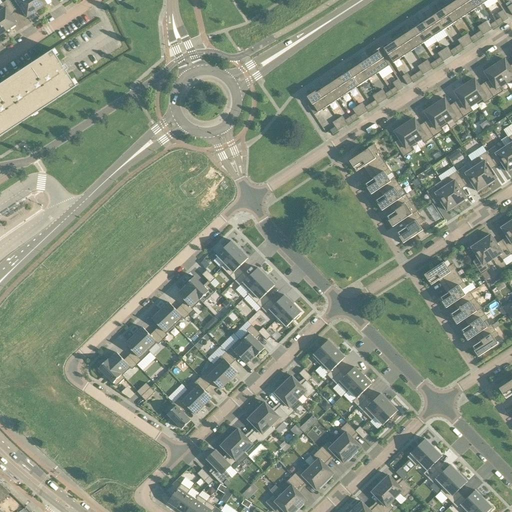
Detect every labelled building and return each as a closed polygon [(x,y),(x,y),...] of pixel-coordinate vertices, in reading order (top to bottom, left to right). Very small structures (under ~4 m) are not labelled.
[(9,15),(14,12),(7,0),(0,4),(0,23),(6,32),(15,25),(9,15)] [(26,18),(36,12),(27,0),(6,0),(7,0),(14,12),(19,8),(26,18)] [(27,0),(36,12),(45,5),(41,0),(27,0)] [(464,17),(474,11),(466,0),(458,0),(454,3),(464,17)] [(484,4),(480,0),(466,0),(474,11),(484,4)] [(464,17),(454,3),(449,7),(447,5),(443,7),(454,24),(464,17)] [(444,31),(454,24),(443,7),(438,10),(440,13),(434,16),(444,31)] [(499,13),(503,21),(508,18),(504,10),(499,13)] [(444,31),(434,16),(429,20),(427,18),(423,21),(434,37),(444,31)] [(424,44),(434,37),(423,21),(418,24),(420,26),(414,29),(424,44)] [(424,44),(414,29),(409,33),(407,31),(403,34),(414,50),(424,44)] [(404,57),(414,50),(403,34),(398,37),(400,39),(394,43),(404,57)] [(404,57),(394,43),(389,46),(387,44),(382,47),(382,48),(383,48),(393,64),(404,57)] [(0,136),(77,86),(72,79),(69,81),(63,72),(66,70),(64,68),(63,65),(60,67),(54,58),(57,56),(52,49),(0,83),(0,136)] [(379,74),(389,67),(378,51),(379,50),(378,50),(373,53),(375,55),(369,59),(379,74)] [(379,74),(369,59),(364,63),(362,61),(358,64),(369,80),(379,74)] [(511,68),(511,69),(505,60),(495,66),(506,84),(511,80),(511,68)] [(359,87),(369,80),(358,64),(353,66),(355,69),(349,72),(359,87)] [(500,88),(506,84),(495,66),(485,73),(491,82),(486,85),(485,83),(485,84),(494,98),(503,92),(500,88)] [(359,87),(349,72),(344,76),(342,74),(338,77),(349,93),(359,87)] [(339,100),(349,93),(338,77),(333,80),(335,82),(329,85),(339,100)] [(494,98),(485,84),(484,84),(485,86),(481,89),(475,80),(465,86),(476,104),(482,100),(485,104),(494,98)] [(339,100),(329,85),(323,89),(322,87),(318,90),(328,107),(339,100)] [(470,108),(476,104),(465,86),(455,93),(461,102),(456,105),(455,103),(454,103),(464,118),(473,112),(470,108)] [(318,113),(328,107),(318,90),(313,93),(314,94),(307,98),(312,105),(309,108),(313,115),(317,112),(318,113)] [(464,118),(454,103),(454,104),(455,105),(451,109),(445,100),(435,106),(446,124),(452,120),(455,124),(464,118)] [(440,127),(446,124),(435,106),(425,113),(431,122),(426,125),(425,123),(424,123),(434,138),(443,132),(440,127)] [(434,138),(424,123),(425,125),(420,128),(415,119),(405,126),(416,143),(422,140),(425,144),(434,138)] [(410,147),(416,143),(405,126),(395,132),(401,141),(396,145),(395,143),(394,143),(397,146),(400,152),(404,158),(413,151),(410,147)] [(372,171),(385,163),(378,152),(379,152),(374,145),(362,153),(363,154),(349,163),(352,168),(353,168),(356,173),(368,165),(372,171)] [(400,152),(397,146),(390,151),(393,157),(400,152)] [(470,154),(473,158),(487,151),(485,146),(470,154)] [(511,158),(505,148),(500,151),(495,147),(487,152),(495,165),(500,161),(507,172),(510,170),(511,172),(511,170),(511,158)] [(490,168),(495,165),(487,152),(472,162),(471,162),(475,168),(488,187),(488,186),(495,182),(494,181),(497,179),(490,168)] [(452,163),(457,160),(453,154),(448,157),(452,163)] [(391,182),(387,177),(392,174),(385,163),(372,171),(376,177),(364,185),(368,190),(367,190),(370,196),(383,188),(383,187),(391,182)] [(488,187),(475,168),(470,171),(465,167),(457,172),(465,184),(470,181),(477,192),(480,190),(481,191),(487,187),(488,187)] [(459,188),(465,184),(457,172),(442,182),(442,181),(441,182),(445,188),(458,207),(458,206),(465,202),(464,201),(467,199),(459,188)] [(401,198),(398,193),(403,190),(395,179),(391,182),(383,187),(383,188),(387,194),(375,201),(378,206),(378,207),(381,212),(394,204),(401,198)] [(458,207),(445,188),(440,191),(435,187),(427,192),(435,205),(435,204),(440,201),(447,212),(450,210),(451,211),(457,207),(458,207)] [(417,212),(418,211),(414,205),(413,206),(406,195),(401,198),(394,204),(398,210),(386,218),(389,222),(388,223),(392,229),(405,220),(404,220),(417,212)] [(424,223),(417,212),(404,220),(405,220),(408,226),(397,234),(400,239),(399,239),(403,245),(417,235),(417,236),(424,232),(419,226),(424,223)] [(511,223),(510,220),(510,221),(503,226),(504,227),(501,229),(509,240),(503,243),(511,255),(511,254),(511,223)] [(166,249),(140,223),(57,302),(86,332),(143,276),(141,273),(166,249)] [(511,255),(503,243),(498,246),(491,235),(488,237),(487,236),(481,241),(480,240),(493,260),(498,256),(503,261),(511,255)] [(487,263),(493,260),(480,240),(480,241),(473,245),(474,247),(471,248),(478,259),(473,263),(473,262),(473,263),(481,275),(490,270),(487,263)] [(217,256),(225,265),(240,250),(232,241),(217,256)] [(235,281),(244,273),(239,268),(249,259),(240,250),(225,265),(233,273),(230,276),(235,281)] [(447,285),(460,276),(452,265),(448,268),(443,262),(437,266),(437,267),(423,276),(427,282),(428,281),(431,286),(443,278),(447,285)] [(243,283),(252,292),(267,277),(258,269),(249,278),(244,273),(235,281),(240,287),(243,283)] [(202,275),(210,283),(215,279),(207,270),(202,275)] [(466,296),(465,295),(462,290),(467,287),(460,276),(447,285),(451,291),(439,299),(442,303),(442,304),(445,309),(458,301),(466,296)] [(186,286),(186,287),(201,301),(203,304),(217,291),(208,282),(203,286),(194,277),(186,286)] [(257,304),(262,309),(270,300),(265,295),(275,286),(267,277),(252,292),(260,300),(257,304)] [(484,292),(490,288),(488,285),(476,292),(479,296),(485,293),(484,292)] [(181,306),(189,315),(194,311),(193,309),(201,301),(186,287),(178,294),(185,302),(181,306)] [(481,309),(482,309),(478,302),(477,303),(470,292),(465,295),(466,296),(458,301),(462,307),(450,315),(453,320),(452,320),(456,326),(469,317),(468,317),(481,309)] [(270,310),(278,319),(293,304),(285,296),(275,305),(270,300),(262,309),(267,314),(270,310)] [(227,301),(222,305),(227,309),(231,305),(227,301)] [(511,301),(503,308),(510,319),(511,317),(511,301)] [(161,311),(175,326),(183,318),(185,320),(189,315),(181,306),(176,311),(169,303),(161,311)] [(293,304),(278,319),(287,327),(302,313),(293,304)] [(488,320),(481,309),(468,317),(469,317),(473,323),(461,331),(464,336),(463,336),(467,342),(479,334),(479,333),(487,328),(484,323),(488,320)] [(175,326),(161,311),(152,320),(159,327),(155,331),(163,340),(168,336),(166,334),(175,326)] [(207,325),(203,329),(208,334),(211,330),(207,325)] [(479,333),(479,334),(483,340),(472,347),(475,352),(474,353),(478,358),(491,349),(492,350),(499,346),(494,339),(499,336),(492,325),(487,328),(479,333)] [(248,333),(240,341),(255,357),(256,357),(265,349),(256,340),(261,335),(258,333),(252,326),(247,331),(248,333)] [(159,345),(163,340),(155,331),(150,336),(143,328),(134,336),(149,351),(157,343),(159,345)] [(261,335),(267,341),(271,336),(266,330),(263,328),(258,333),(261,335)] [(269,328),(266,330),(271,336),(274,333),(269,328)] [(49,353),(27,331),(8,349),(17,359),(9,377),(15,381),(6,402),(30,419),(32,417),(94,459),(114,429),(35,374),(49,353)] [(133,352),(128,356),(137,365),(142,361),(140,359),(149,351),(134,336),(126,345),(133,352)] [(247,365),(255,357),(240,341),(239,340),(226,352),(235,361),(239,357),(247,365)] [(312,357),(321,366),(337,350),(329,341),(328,341),(327,340),(322,345),(323,346),(312,357)] [(345,358),(337,350),(321,366),(329,373),(327,375),(332,380),(340,372),(336,367),(345,358)] [(235,361),(226,352),(213,365),(229,382),(238,373),(230,366),(235,361)] [(133,370),(137,365),(128,356),(124,361),(117,353),(109,361),(123,376),(131,368),(133,370)] [(125,378),(123,376),(109,361),(108,360),(99,369),(116,387),(125,378)] [(213,365),(200,378),(209,387),(214,382),(221,390),(229,382),(213,365)] [(340,382),(348,391),(363,376),(355,368),(345,377),(340,372),(332,380),(337,385),(340,382)] [(304,370),(299,374),(308,383),(312,378),(304,370)] [(372,385),(363,376),(348,391),(356,399),(353,402),(358,407),(367,399),(362,394),(372,385)] [(287,379),(282,384),(298,400),(303,395),(308,399),(316,391),(306,381),(301,386),(292,377),(288,380),(287,379)] [(205,391),(209,387),(200,378),(187,390),(204,407),(212,399),(205,391)] [(511,379),(511,380),(498,390),(502,395),(503,395),(506,400),(511,395),(511,379)] [(137,392),(142,397),(151,388),(146,384),(137,392)] [(302,404),(298,400),(282,384),(278,389),(279,390),(275,393),(284,403),(279,407),(289,417),(302,404)] [(155,393),(151,388),(142,397),(146,401),(155,393)] [(174,404),(183,413),(188,408),(195,415),(204,407),(187,390),(174,404)] [(375,417),(390,403),(381,394),(372,404),(371,403),(368,399),(367,399),(358,407),(372,421),(375,417)] [(191,421),(183,413),(174,404),(173,403),(164,412),(182,430),(191,421)] [(275,431),(289,417),(279,407),(274,412),(265,403),(262,406),(261,405),(255,411),(275,431)] [(398,411),(390,403),(375,417),(383,426),(398,411)] [(262,444),(275,431),(255,411),(250,416),(251,417),(248,420),(257,429),(252,434),(262,444)] [(338,441),(353,457),(358,452),(357,451),(361,447),(352,438),(357,433),(347,423),(339,431),(343,436),(338,441)] [(304,433),(309,429),(304,424),(300,429),(304,433)] [(291,431),(299,438),(303,434),(296,426),(291,431)] [(364,440),(368,436),(360,427),(356,432),(364,440)] [(262,444),(252,434),(247,439),(238,429),(234,433),(233,432),(228,437),(244,453),(248,457),(262,444)] [(244,453),(228,437),(224,442),(225,443),(221,446),(230,456),(225,460),(230,466),(235,470),(243,462),(239,458),(244,453)] [(434,448),(425,439),(407,457),(416,466),(419,463),(434,448)] [(349,461),(353,457),(338,441),(333,446),(328,442),(320,450),(329,460),(334,455),(344,464),(348,460),(349,461)] [(437,470),(433,466),(442,457),(434,448),(419,463),(427,471),(424,474),(428,479),(437,470)] [(324,465),(329,460),(320,450),(312,458),(316,462),(311,467),(326,483),(332,478),(331,477),(334,474),(324,465)] [(230,466),(225,460),(216,451),(214,453),(213,452),(208,457),(209,458),(207,460),(216,469),(211,474),(221,484),(229,476),(226,471),(230,466)] [(459,473),(451,465),(441,474),(437,470),(428,479),(433,483),(434,482),(442,489),(459,473)] [(320,489),(326,483),(311,467),(306,472),(301,468),(293,476),(303,486),(307,481),(317,491),(319,488),(320,489)] [(401,468),(396,473),(403,480),(404,481),(409,477),(401,468)] [(197,474),(205,482),(210,477),(202,469),(197,474)] [(462,496),(458,492),(467,482),(459,473),(442,489),(440,491),(453,504),(462,496)] [(298,491),(303,486),(293,476),(285,484),(288,489),(283,494),(299,510),(304,505),(303,504),(307,500),(298,491)] [(379,483),(395,499),(400,494),(404,498),(413,490),(404,481),(403,480),(398,485),(389,476),(386,479),(385,478),(379,483)] [(210,477),(205,482),(209,485),(213,481),(210,477)] [(390,504),(395,499),(379,483),(374,489),(374,490),(372,493),(381,502),(376,507),(380,511),(390,511),(394,509),(390,504)] [(0,484),(0,501),(10,494),(0,484)] [(181,484),(181,485),(168,503),(178,510),(188,494),(191,491),(181,484)] [(296,511),(299,510),(283,494),(276,486),(271,492),(274,495),(266,503),(274,511),(276,511),(280,508),(284,511),(296,511)] [(464,511),(471,511),(484,500),(476,491),(466,500),(462,496),(453,504),(458,509),(459,507),(464,511)] [(10,494),(0,501),(0,511),(18,511),(24,508),(10,494)] [(187,511),(196,500),(188,494),(178,510),(181,511),(187,511)] [(187,511),(200,511),(207,502),(198,496),(196,500),(187,511)] [(492,508),(484,500),(471,511),(490,511),(493,510),(492,508)] [(207,502),(200,511),(212,511),(216,508),(207,502)] [(380,511),(376,507),(371,511),(362,502),(358,506),(357,505),(352,510),(354,511),(380,511)] [(228,511),(239,511),(227,503),(223,509),(228,511)]
